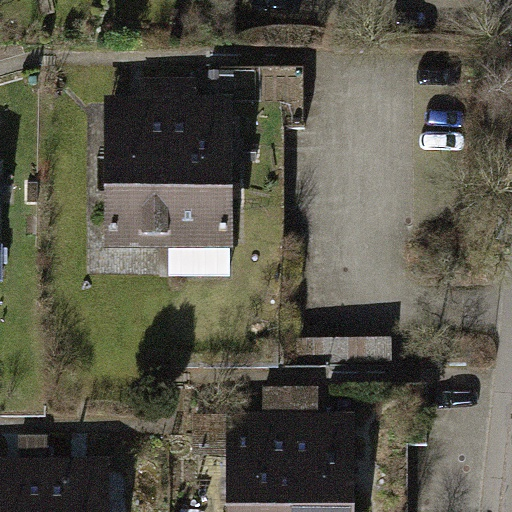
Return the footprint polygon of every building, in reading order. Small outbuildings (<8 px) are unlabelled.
[(221,249),(219,101),(157,102),(159,250),(221,249)] [(159,250),(157,102),(94,103),(96,251),(159,250)] [(352,511),(352,419),(289,420),(290,511),(352,511)] [(290,511),(289,420),(226,421),(227,511),(290,511)] [(107,511),(107,464),(44,465),(44,511),(107,511)] [(0,511),(44,511),(44,465),(0,465),(0,511)]
